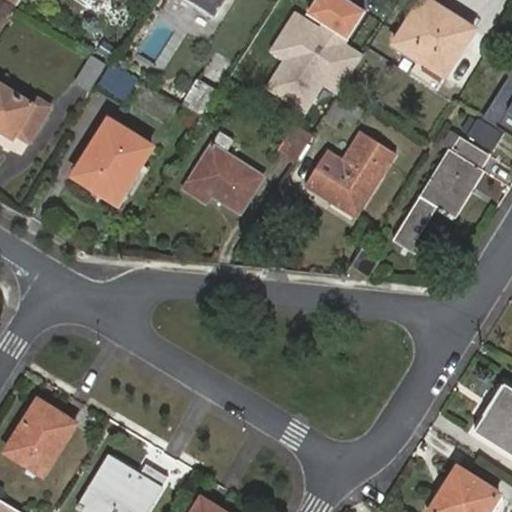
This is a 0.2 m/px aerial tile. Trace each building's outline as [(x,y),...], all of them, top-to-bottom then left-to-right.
[(183,0),(218,21),(230,0),(183,0)] [(343,0),(320,0),(310,15),(323,24),(348,40),(365,14),(343,0)] [(419,61),(444,77),(475,30),(430,0),(423,0),(395,45),(419,61)] [(348,40),(323,24),(321,27),(296,11),(269,52),(282,61),(264,89),(306,116),(325,85),(339,94),(365,54),(347,42),(348,40)] [(107,65),(92,55),(75,82),(90,92),(107,65)] [(435,91),(444,77),(419,61),(410,75),(435,91)] [(123,104),(138,80),(112,64),(97,87),(123,104)] [(511,71),(482,119),(511,137),(511,71)] [(183,107),(204,120),(220,95),(199,81),(183,107)] [(6,127),(18,136),(32,144),(55,109),(40,100),(36,107),(2,85),(0,87),(0,129),(3,131),(6,127)] [(339,94),(324,119),(336,127),(341,118),(354,126),(364,111),(339,94)] [(114,119),(103,137),(143,162),(154,144),(114,119)] [(465,133),(470,136),(478,123),(474,119),(465,133)] [(478,123),(470,136),(470,137),(494,153),(503,137),(479,122),(478,123)] [(313,137),(295,125),(277,154),(295,165),(313,137)] [(16,140),(18,136),(6,127),(3,131),(16,140)] [(184,191),(205,205),(211,196),(241,215),(264,179),(226,154),(234,143),(222,134),(184,191)] [(326,155),(306,187),(354,217),(392,155),(362,135),(349,156),(353,158),(345,170),(341,168),(343,165),(326,155)] [(103,137),(77,178),(117,203),(143,162),(103,137)] [(451,150),(395,239),(418,253),(424,242),(418,238),(438,207),(457,219),(486,173),(483,171),(492,158),(462,139),(454,152),(451,150)] [(380,261),(363,250),(352,268),(369,279),(380,261)] [(485,417),(474,434),(511,457),(511,388),(505,385),(493,405),(489,402),(481,414),(485,417)] [(37,407),(7,452),(45,476),(77,426),(60,414),(57,419),(37,407)] [(111,457),(80,506),(89,511),(146,511),(168,478),(147,464),(140,475),(111,457)] [(438,493),(425,511),(488,511),(498,497),(458,473),(444,496),(438,493)] [(20,511),(0,499),(0,511),(20,511)] [(222,511),(203,499),(194,511),(222,511)]
